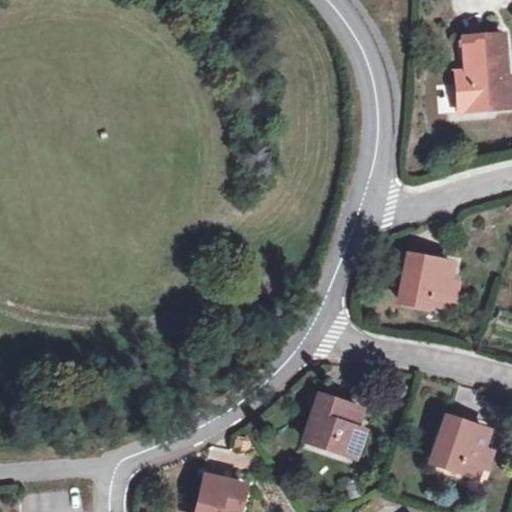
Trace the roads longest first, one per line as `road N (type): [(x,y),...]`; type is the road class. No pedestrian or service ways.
road 1 (residential): [(119,464),(223,426),(275,383),(317,332)]
road 2 (residential): [(365,205),(380,142),(376,77),(329,0)]
road 3 (residential): [(511,385),(317,332)]
road 4 (residential): [(511,178),(365,205)]
road 5 (residential): [(317,332),(365,205)]
